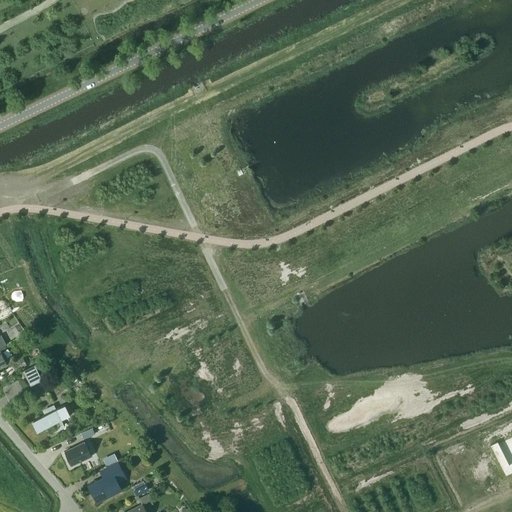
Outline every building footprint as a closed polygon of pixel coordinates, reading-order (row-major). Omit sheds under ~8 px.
[(0,309),(0,319),(9,315),(5,307),(0,309)] [(26,365),(22,356),(10,361),(15,370),(26,365)] [(31,386),(42,380),(34,365),(23,370),(31,386)] [(44,415),(33,420),(38,430),(49,425),(53,431),(64,426),(61,419),(69,415),(64,405),(56,409),(54,406),(43,411),(44,415)] [(95,433),(92,428),(81,433),(84,438),(95,433)] [(71,466),(91,456),(84,442),(64,451),(71,466)] [(511,451),(489,463),(492,470),(511,460),(511,451)] [(115,454),(104,460),(106,464),(117,459),(115,454)] [(104,478),(89,486),(97,501),(121,489),(117,481),(125,477),(117,463),(100,471),(104,478)] [(148,489),(144,481),(132,486),(136,495),(148,489)]
